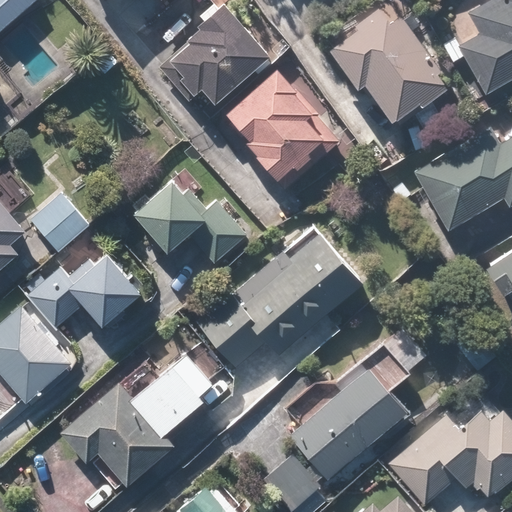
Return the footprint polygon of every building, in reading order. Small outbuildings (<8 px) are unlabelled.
[(0,0),(0,33),(1,35),(39,0),(0,0)] [(189,75),(203,90),(212,83),(225,98),(279,50),(234,0),(228,0),(208,19),(211,23),(197,35),(200,38),(182,55),(195,70),(189,75)] [(389,0),(336,41),(368,84),(375,79),(405,118),(429,100),(432,104),(457,85),(446,70),(450,67),(398,0),(389,0)] [(511,0),(491,0),(471,11),(483,32),(465,43),(491,89),(511,77),(511,0)] [(232,111),(289,174),(303,161),(306,165),(322,151),(318,147),(334,133),(329,127),(316,113),(321,109),(302,88),(305,85),(285,63),(232,111)] [(451,227),(506,195),(511,206),(511,205),(511,112),(417,167),(451,227)] [(193,236),(219,262),(254,228),(222,195),(213,205),(182,173),(144,210),(181,248),(193,236)] [(96,221),(65,188),(33,218),(64,250),(96,221)] [(0,285),(6,280),(1,275),(28,250),(19,240),(33,227),(0,190),(0,285)] [(206,314),(243,360),(269,338),(280,353),(376,275),(328,215),(206,314)] [(154,284),(118,245),(112,251),(94,232),(30,292),(84,350),(154,284)] [(511,248),(494,260),(511,287),(511,248)] [(29,301),(0,326),(0,363),(31,400),(79,360),(29,301)] [(488,318),(456,341),(479,371),(510,348),(488,318)] [(174,429),(213,393),(209,388),(222,376),(230,386),(240,377),(202,336),(141,392),(126,376),(66,431),(118,488),(131,477),(136,482),(184,439),(174,429)] [(382,359),(293,434),(331,479),(420,404),(382,359)] [(466,425),(452,409),(389,459),(424,504),(464,473),(473,484),(477,481),(481,486),(485,484),(493,494),(511,479),(511,404),(498,416),(490,406),(466,425)] [(296,449),(268,475),(296,504),(323,478),(296,449)] [(192,511),(244,511),(216,480),(186,506),(192,511)] [(422,511),(399,484),(365,511),(342,511),(339,507),(332,511),(422,511)]
